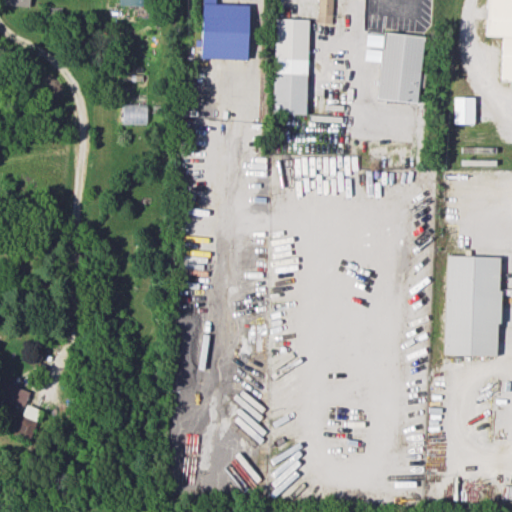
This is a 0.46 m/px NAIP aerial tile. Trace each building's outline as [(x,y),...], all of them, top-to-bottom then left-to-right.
[(246,60),(247,4),(214,3),(214,0),(201,0),(199,58),(246,60)] [(331,0),(316,0),(316,22),(331,23),(331,0)] [(499,80),(511,80),(511,0),(485,0),(485,36),(501,36),(499,80)] [(305,114),(307,19),(273,18),(271,114),(305,114)] [(422,36),(382,31),(375,99),(416,103),(422,36)] [(472,123),(473,97),(453,97),(453,123),(472,123)] [(121,124),(145,124),(145,104),(122,104),(121,124)] [(496,356),(499,256),(445,255),(442,354),(496,356)] [(29,391),(0,379),(0,398),(22,408),(29,391)] [(30,440),(40,409),(23,404),(13,435),(30,440)]
